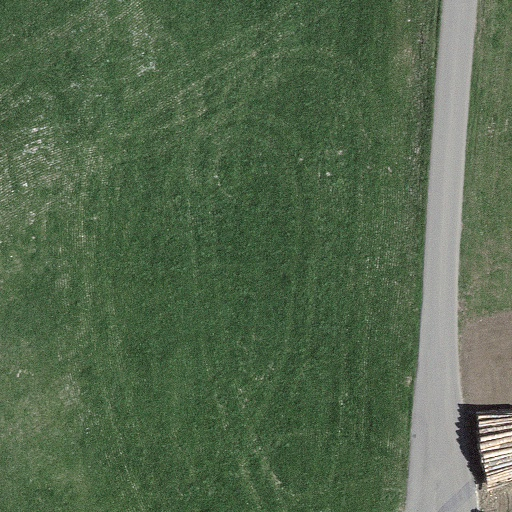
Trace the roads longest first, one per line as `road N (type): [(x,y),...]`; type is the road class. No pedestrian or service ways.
road 1 (unclassified): [(470,0),(446,371)]
road 2 (unclassified): [(446,371),(472,511)]
road 3 (unclassified): [(446,371),(432,511)]
